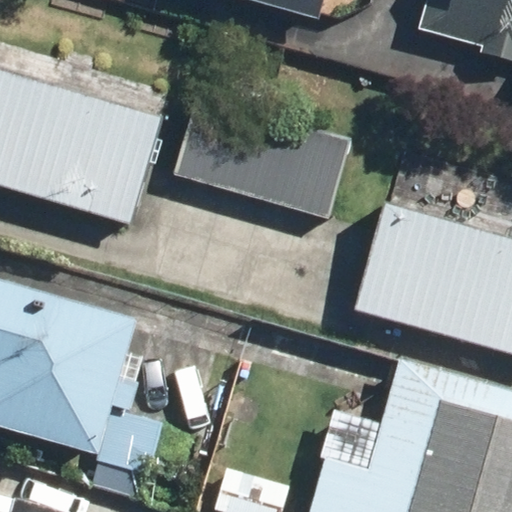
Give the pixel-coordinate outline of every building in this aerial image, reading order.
[(251,0),(319,19),(324,0),(251,0)] [(511,0),(424,0),(417,27),(511,53),(511,0)] [(0,69),(0,184),(132,223),(163,117),(0,69)] [(196,94),(172,170),(327,218),(351,142),(196,94)] [(511,238),(386,202),(355,309),(511,353),(511,238)] [(0,423),(97,451),(135,320),(0,281),(0,423)] [(511,511),(511,389),(397,357),(365,468),(320,455),(304,511),(511,511)]
